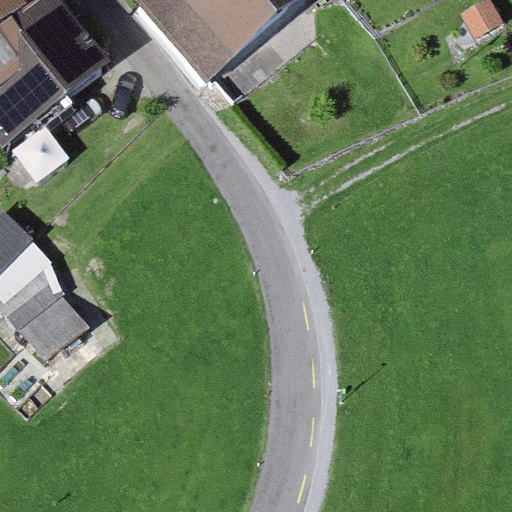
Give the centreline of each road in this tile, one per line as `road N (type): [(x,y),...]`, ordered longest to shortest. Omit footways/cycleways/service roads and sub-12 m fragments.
road 1 (unclassified): [(105,0),(246,190),(270,241),(292,313),(297,370),(277,511)]
road 2 (track): [(260,220),(511,98)]
